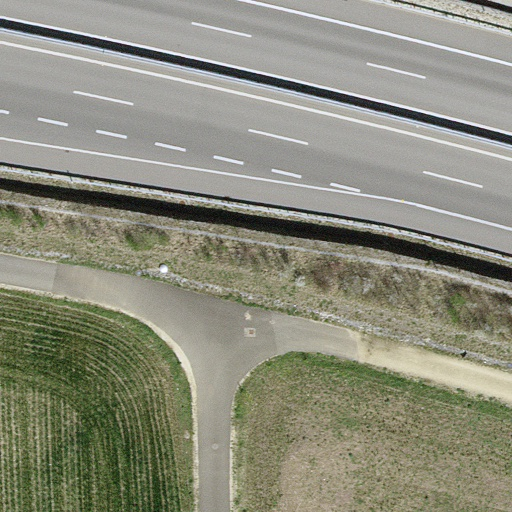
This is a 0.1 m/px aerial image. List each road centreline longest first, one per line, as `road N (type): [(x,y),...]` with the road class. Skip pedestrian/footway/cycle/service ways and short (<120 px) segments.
road 1 (motorway): [(0,78),(511,196)]
road 2 (motorway): [(511,96),(93,0)]
road 3 (track): [(511,387),(214,314)]
road 4 (track): [(214,314),(0,268)]
road 5 (track): [(214,314),(217,511)]
